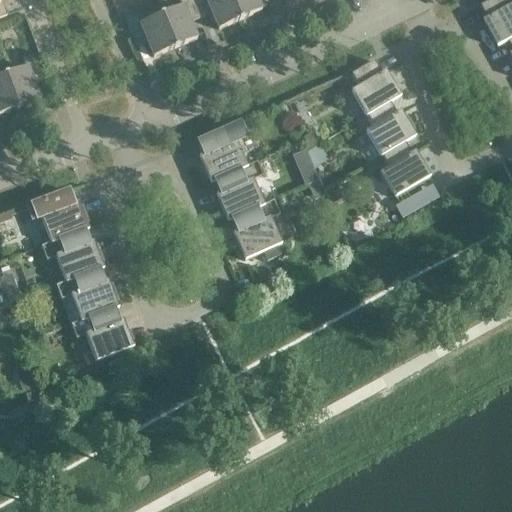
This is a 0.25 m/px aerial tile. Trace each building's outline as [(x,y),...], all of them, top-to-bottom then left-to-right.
[(199,16),(191,0),(177,0),(181,8),(161,17),(174,50),(196,41),(188,21),(199,16)] [(239,22),(229,0),(191,0),(199,16),(209,12),(218,31),(239,22)] [(229,0),(239,22),(261,12),(255,0),(229,0)] [(496,0),(482,8),(489,20),(484,23),(499,49),(509,43),(509,42),(511,40),(511,7),(511,8),(507,0),(496,0)] [(153,59),(174,50),(161,17),(140,25),(136,16),(125,21),(134,43),(144,39),(153,59)] [(26,69),(5,76),(17,110),(39,103),(32,82),(42,78),(34,56),(22,60),(26,69)] [(381,75),(373,63),(351,76),(358,89),(350,93),(365,119),(366,118),(366,117),(389,104),(389,105),(400,98),(385,73),(381,75)] [(0,116),(17,110),(5,76),(0,78),(0,116)] [(395,115),(389,105),(389,104),(366,117),(366,118),(372,129),(365,133),(380,159),(381,158),(380,157),(403,144),(404,145),(414,138),(400,113),(395,115)] [(285,105),(276,109),(282,124),(291,120),(285,105)] [(245,139),(239,125),(197,143),(203,156),(198,158),(210,185),(215,183),(214,182),(246,168),(241,156),(248,153),(242,140),(245,139)] [(314,132),(303,138),(310,150),(321,144),(314,132)] [(403,144),(380,157),(381,158),(387,169),(380,173),(395,199),(429,179),(414,153),(410,155),(404,145),(403,144)] [(256,163),(246,168),(214,182),(215,183),(220,195),(215,197),(227,224),(232,222),(231,221),(263,206),(252,182),(262,177),(256,163)] [(306,174),(311,185),(318,182),(313,171),(306,174)] [(318,182),(311,185),(307,187),(310,194),(314,192),(317,200),(325,196),(318,182)] [(73,205),(68,192),(25,208),(31,223),(41,219),(50,244),(83,232),(83,233),(88,231),(77,204),(73,205)] [(421,208),(415,198),(394,210),(400,220),(421,208)] [(273,202),(263,206),(231,221),(232,222),(237,233),(232,235),(244,262),(263,254),(266,263),(280,255),(276,248),(281,246),(269,220),(279,216),(273,202)] [(88,245),(83,233),(83,232),(50,244),(40,248),(46,262),(55,258),(65,284),(98,271),(98,272),(103,270),(92,243),(88,245)] [(103,284),(98,272),(98,271),(65,284),(55,287),(61,301),(70,298),(80,323),(113,311),(113,312),(118,310),(107,282),(103,284)] [(17,289),(5,293),(9,304),(21,299),(17,289)] [(118,323),(113,312),(113,311),(80,323),(70,326),(75,341),(85,337),(95,363),(133,349),(122,321),(118,323)] [(28,366),(15,371),(22,391),(35,386),(28,366)] [(52,381),(37,386),(42,401),(57,396),(52,381)] [(37,392),(24,393),(31,414),(43,408),(37,392)]
